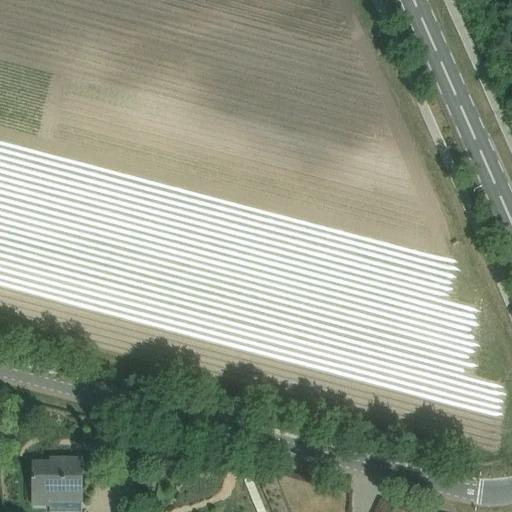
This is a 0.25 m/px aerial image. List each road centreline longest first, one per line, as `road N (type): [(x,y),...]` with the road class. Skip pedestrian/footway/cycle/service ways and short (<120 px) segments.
road 1 (tertiary): [(511,492),(481,496),(0,373)]
road 2 (secondary): [(511,221),(413,0)]
